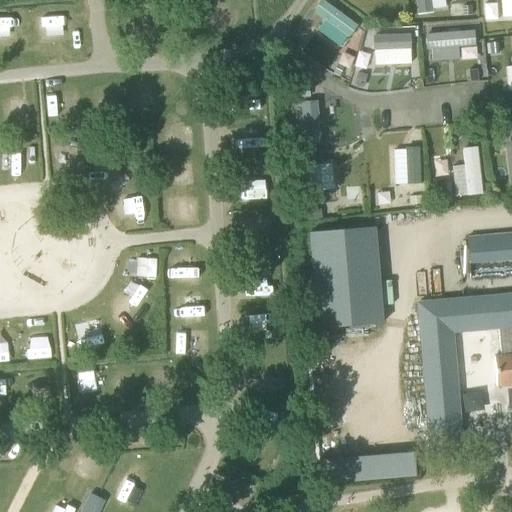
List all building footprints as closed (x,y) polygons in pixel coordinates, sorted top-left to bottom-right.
[(336,47),(354,26),(323,0),(315,0),(307,10),(320,21),(314,28),(336,47)] [(411,0),(412,13),(443,12),(442,0),(411,0)] [(482,3),(483,19),(511,17),(511,0),(496,0),(497,3),(482,3)] [(211,24),(234,23),(233,1),(210,2),(211,24)] [(57,7),(32,8),(33,29),(58,28),(57,7)] [(124,11),(124,29),(149,28),(148,10),(124,11)] [(7,15),(0,14),(0,37),(9,37),(7,15)] [(474,58),(473,31),(424,33),(425,61),(474,58)] [(370,34),(371,64),(410,63),(409,33),(370,34)] [(511,64),(502,65),(503,91),(511,90),(511,64)] [(97,122),(117,121),(116,93),(95,94),(97,122)] [(131,94),(131,113),(146,113),(145,94),(131,94)] [(73,99),(48,100),(49,120),(74,119),(73,99)] [(297,102),(298,143),(327,142),(325,101),(297,102)] [(181,127),(161,128),(162,148),(182,147),(181,127)] [(511,140),(503,141),(505,182),(511,181),(511,140)] [(24,160),(23,141),(2,142),(3,161),(24,160)] [(390,147),(392,184),(419,183),(417,146),(390,147)] [(450,196),(479,194),(476,146),(458,147),(459,160),(431,161),(432,177),(449,176),(450,196)] [(97,158),(91,175),(109,181),(116,165),(97,158)] [(307,204),(320,204),(320,189),(331,189),(331,162),(306,163),(307,204)] [(163,185),(185,184),(184,164),(162,165),(163,185)] [(184,197),(164,200),(167,220),(188,216),(184,197)] [(317,331),(384,325),(375,228),(308,234),(317,331)] [(464,262),(511,260),(511,232),(463,234),(464,262)] [(166,281),(183,280),(182,263),(165,264),(166,281)] [(511,295),(418,304),(429,439),(461,437),(451,332),(498,328),(501,356),(494,357),(496,379),(497,384),(511,383),(511,295)] [(170,299),(169,317),(187,317),(187,299),(170,299)] [(74,373),(74,392),(99,392),(99,372),(74,373)] [(315,483),(411,478),(409,452),(313,458),(315,483)] [(88,459),(80,476),(98,485),(106,468),(88,459)] [(113,476),(108,492),(125,496),(129,481),(113,476)] [(85,492),(75,511),(96,511),(102,499),(85,492)]
